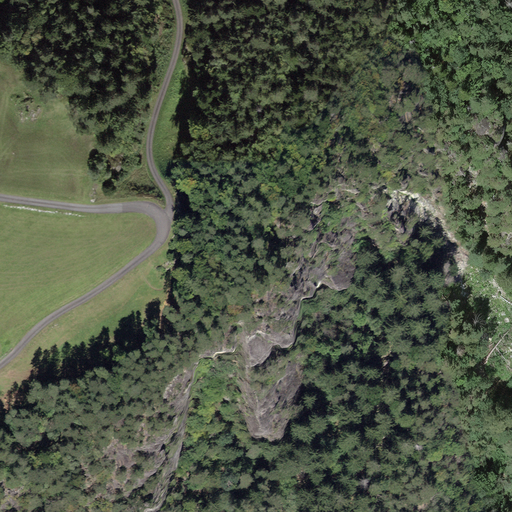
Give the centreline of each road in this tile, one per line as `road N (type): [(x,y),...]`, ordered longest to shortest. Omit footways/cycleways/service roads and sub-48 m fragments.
road 1 (unclassified): [(0,367),(45,322),(153,247),(163,226),(149,207),(0,197)]
road 2 (track): [(162,220),(169,201),(147,149),(180,31),(177,0)]
